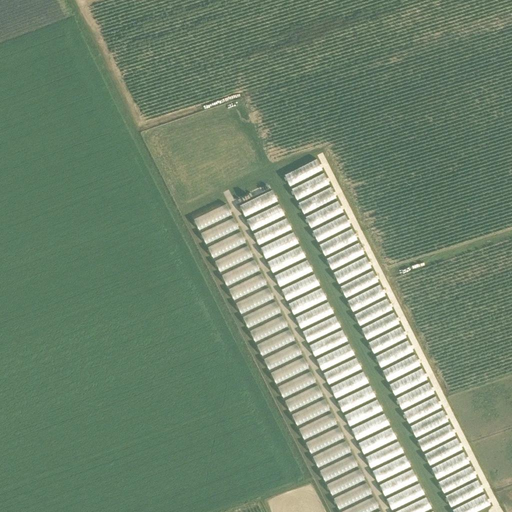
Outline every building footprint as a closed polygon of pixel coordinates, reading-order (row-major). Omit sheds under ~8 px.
[(289,186),(322,170),(317,159),(284,175),(289,186)] [(296,199),(330,185),(325,173),(291,188),(296,199)] [(304,214),(336,198),(331,187),(298,203),(304,214)] [(273,190),(239,205),(244,216),(278,202),(273,190)] [(338,201),(305,217),(310,228),(343,212),(338,201)] [(247,219),(252,230),(285,215),(280,204),(247,219)] [(227,205),(195,218),(211,258),(246,244),(240,231),(239,231),(233,217),(232,217),(227,205)] [(318,243),(350,225),(344,214),(312,232),(318,243)] [(287,218),(254,233),(259,244),(292,229),(287,218)] [(332,271),(333,271),(339,286),(340,286),(346,300),(354,297),(352,294),(379,283),(373,269),(372,270),(366,255),(365,256),(359,241),(358,241),(353,229),(319,244),(325,258),(326,257),(332,271)] [(264,257),(299,245),(294,234),(260,246),(264,257)] [(260,273),(254,258),(253,259),(248,246),(216,260),(239,314),(274,300),(268,286),(267,287),(261,272),(260,273)] [(268,260),(285,300),(320,286),(315,273),(313,274),(307,259),(306,259),(301,247),(268,260)] [(353,312),(386,295),(380,284),(347,301),(353,312)] [(288,303),(294,314),(327,299),(322,288),(288,303)] [(354,314),(360,326),(393,310),(387,298),(354,314)] [(243,316),(248,328),(281,314),(276,302),(243,316)] [(307,342),(341,328),(336,315),(334,315),(329,302),(296,316),(307,342)] [(361,329),(367,340),(400,323),(394,312),(361,329)] [(374,353),(407,338),(402,326),(368,342),(374,353)] [(355,356),(349,343),(348,343),(343,330),(310,344),(321,370),(355,356)] [(421,367),(415,353),(414,353),(409,341),(375,356),(381,369),(382,369),(387,381),(421,367)] [(270,370),(302,353),(296,342),(264,360),(270,370)] [(304,357),(271,372),(276,384),(309,368),(304,357)] [(323,373),(329,384),(362,369),(356,357),(323,373)] [(389,382),(393,394),(427,381),(423,370),(389,382)] [(283,398),(316,383),(311,371),(278,386),(283,398)] [(335,397),(368,384),(364,373),(331,385),(335,397)] [(402,409),(434,393),(429,382),(396,398),(402,409)] [(330,411),(324,398),(324,399),(318,386),(285,400),(296,425),(330,411)] [(371,386),(337,400),(342,412),(376,398),(371,386)] [(436,396),(404,411),(436,480),(470,464),(464,451),(463,451),(457,437),(456,437),(450,423),(449,423),(443,409),(442,409),(436,396)] [(344,414),(349,425),(383,412),(378,400),(344,414)] [(310,453),(344,438),(338,426),(332,413),(299,428),(310,453)] [(356,440),(390,425),(385,414),(351,428),(356,440)] [(370,467),(404,453),(398,440),(397,441),(392,428),(359,442),(370,467)] [(318,467),(351,452),(346,441),(313,456),(318,467)] [(373,470),(378,482),(411,467),(406,455),(373,470)] [(353,456),(320,468),(324,480),(358,467),(353,456)] [(438,482),(443,493),(477,477),(471,466),(438,482)] [(327,484),(332,495),(365,479),(359,468),(327,484)] [(385,496),(418,480),(412,469),(379,485),(385,496)] [(450,505),(484,492),(479,481),(446,494),(450,505)] [(339,509),(372,493),(366,482),(334,499),(339,509)] [(386,498),(391,509),(425,494),(420,483),(386,498)] [(453,511),(475,511),(490,505),(485,494),(452,510),(453,511)] [(373,497),(341,511),(340,511),(369,511),(379,508),(373,497)] [(423,511),(432,508),(427,497),(394,511),(423,511)]
